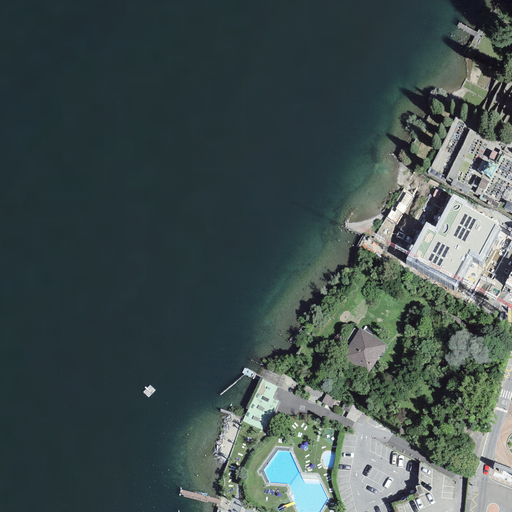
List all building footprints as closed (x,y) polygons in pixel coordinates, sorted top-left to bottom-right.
[(425,228),(406,264),(454,290),(470,260),(480,265),(497,233),(495,232),(496,229),(450,204),(434,233),(425,228)] [(359,329),(341,359),(368,375),(386,345),(359,329)] [(273,397),(278,384),(260,378),(244,421),(266,429),(277,398),(273,397)] [(332,443),(338,440),(339,435),(334,431),(328,433),(326,439),(332,443)] [(494,472),(492,476),(511,483),(511,474),(495,468),(494,472)]
